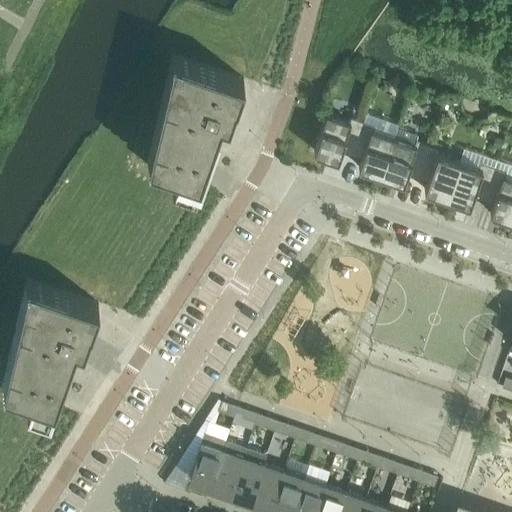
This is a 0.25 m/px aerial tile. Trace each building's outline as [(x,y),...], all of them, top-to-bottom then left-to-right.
[(244,78),(172,53),(171,56),(172,56),(162,98),(170,101),(162,118),(158,117),(152,140),(160,143),(151,163),(176,172),(172,184),(195,192),(222,112),(230,115),(234,104),(233,104),(233,105),(229,103),(231,99),(235,100),(234,101),(236,101),(244,78)] [(349,121),(327,113),(314,151),(318,152),(319,149),(335,155),(334,158),(338,159),(341,151),(351,154),(363,120),(351,116),(349,121)] [(375,124),(363,120),(351,154),(362,158),(359,166),(362,167),(363,165),(379,170),(378,173),(381,174),(394,136),(373,129),(375,124)] [(415,144),(394,136),(381,174),(384,175),(385,172),(396,176),(401,178),(400,181),(404,182),(407,173),(417,177),(429,143),(417,139),(415,144)] [(441,147),(429,143),(417,177),(427,181),(424,189),(428,190),(429,187),(445,193),(444,196),(447,197),(460,159),(439,152),(441,147)] [(483,200),(495,166),(497,157),(465,146),(460,159),(447,197),(450,198),(450,195),(467,201),(466,203),(469,205),(472,196),(483,200)] [(507,170),(495,166),(483,200),(493,204),(490,212),(494,213),(495,210),(511,216),(510,219),(511,219),(511,177),(505,175),(507,170)] [(98,303),(27,278),(26,281),(27,281),(17,323),(25,326),(16,343),(12,342),(7,365),(15,368),(6,388),(31,396),(27,409),(49,417),(77,337),(85,340),(89,329),(88,329),(84,328),(85,324),(89,325),(90,326),(98,303)] [(511,378),(506,377),(503,385),(511,388),(511,378)] [(235,414),(237,406),(222,400),(219,409),(235,414)] [(258,413),(243,408),(240,416),(255,421),(258,413)] [(273,418),(258,413),(255,421),(270,426),(273,418)] [(299,427),(283,422),(281,430),(296,435),(299,427)] [(314,432),(299,427),(296,435),(311,441),(314,432)] [(340,441),(325,436),(322,444),(337,450),(340,441)] [(201,440),(192,468),(190,475),(197,477),(196,478),(211,483),(223,448),(201,440)] [(355,447),(340,441),(337,450),(352,455),(355,447)] [(243,455),(223,448),(211,483),(225,488),(225,487),(231,489),(243,455)] [(381,456),(366,450),(363,459),(378,464),(381,456)] [(264,462),(243,455),(231,489),(238,491),(237,492),(251,497),(264,462)] [(396,461),(381,456),(378,464),(393,469),(396,461)] [(284,469),(264,462),(251,497),(265,502),(266,501),(272,503),(284,469)] [(422,470),(406,465),(403,473),(419,478),(422,470)] [(305,476),(284,469),(272,503),(278,505),(278,506),(292,511),(305,476)] [(437,475),(422,470),(419,478),(434,483),(437,475)] [(315,511),(325,483),(305,476),(292,511),(294,511),(315,511)] [(338,511),(346,491),(325,483),(315,511),(338,511)] [(361,511),(366,498),(346,491),(338,511),(361,511)] [(383,511),(386,505),(366,498),(361,511),(383,511)]
